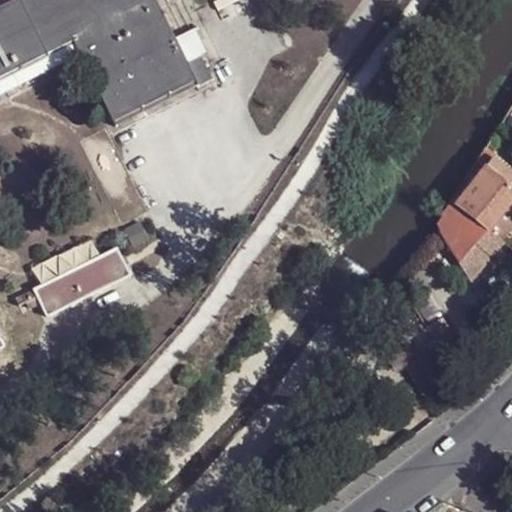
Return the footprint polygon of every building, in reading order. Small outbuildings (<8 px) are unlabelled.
[(16,0),(0,8),(0,83),(75,45),(117,127),(199,86),(189,67),(175,39),(155,0),(16,0)] [(200,29),(175,39),(189,67),(204,59),(213,54),(200,29)] [(204,59),(189,67),(199,86),(202,89),(215,83),(204,59)] [(496,160),(497,158),(484,148),(459,181),(448,200),(456,206),(486,168),(488,169),(493,162),(496,160)] [(486,168),(456,206),(487,232),(488,231),(501,242),(511,229),(511,206),(510,205),(511,203),(511,189),(507,186),(511,182),(511,180),(511,173),(496,160),(488,169),(486,168)] [(487,232),(448,200),(433,223),(432,228),(432,231),(434,235),(437,232),(458,266),(476,245),(487,232)] [(487,232),(476,245),(490,257),(502,243),(501,242),(488,231),(487,232)] [(476,245),(458,266),(469,283),(490,257),(476,245)] [(33,290),(47,319),(131,277),(118,249),(33,290)] [(428,329),(460,380),(476,370),(444,319),(428,329)]
